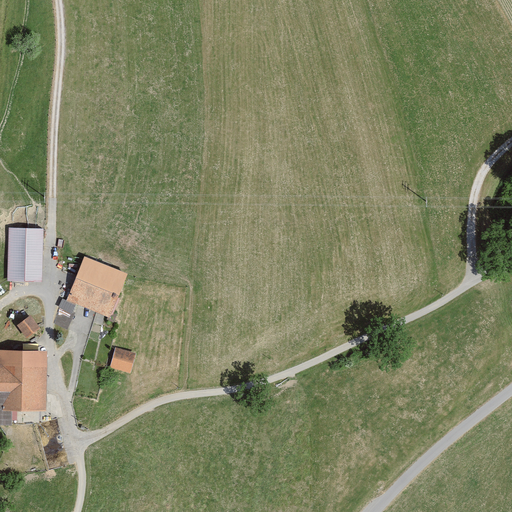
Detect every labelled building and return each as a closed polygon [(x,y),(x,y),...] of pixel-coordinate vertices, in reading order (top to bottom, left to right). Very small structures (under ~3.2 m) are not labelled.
[(44,229),(7,228),(5,280),(42,282),(44,229)] [(124,271),(80,254),(63,299),(107,316),(124,271)] [(29,315),(14,325),(22,338),(38,328),(29,315)] [(133,352),(113,346),(107,366),(127,373),(133,352)] [(46,351),(0,349),(0,392),(5,393),(5,410),(44,411),(46,351)]
